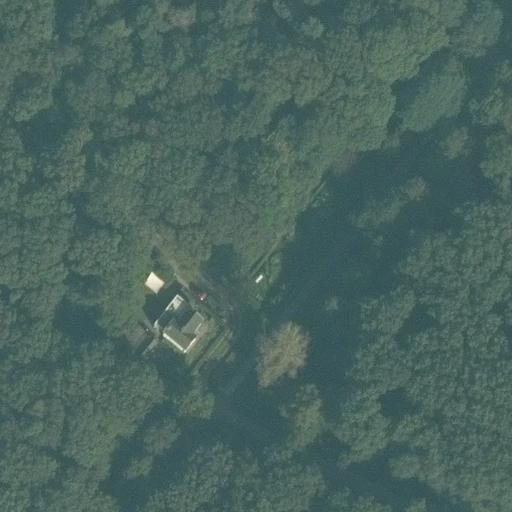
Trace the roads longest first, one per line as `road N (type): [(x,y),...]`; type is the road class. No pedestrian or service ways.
road 1 (unclassified): [(414,511),(195,401),(0,324)]
road 2 (track): [(0,58),(94,178),(227,301),(234,336),(200,378),(195,401)]
road 3 (track): [(172,391),(75,511)]
